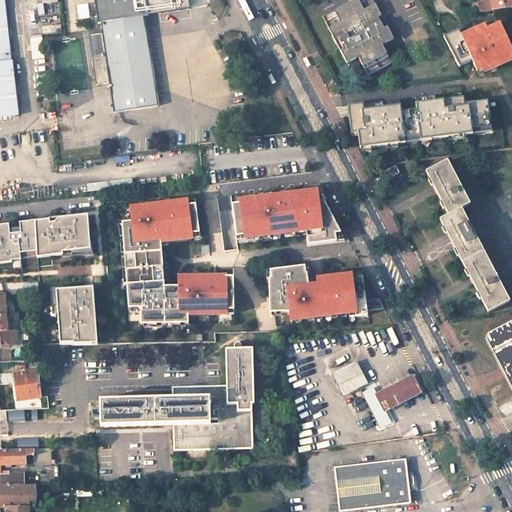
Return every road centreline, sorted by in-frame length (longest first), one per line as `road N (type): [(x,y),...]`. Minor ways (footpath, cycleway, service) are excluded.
road 1 (secondary): [(242,0),(504,511)]
road 2 (secondary): [(511,482),(261,0)]
road 3 (unknown): [(251,20),(200,42),(200,107),(158,123),(86,120),(83,51)]
road 4 (unknown): [(455,418),(366,437),(349,433),(324,370),(332,361),(384,350)]
road 5 (unknown): [(80,432),(82,386),(203,381)]
